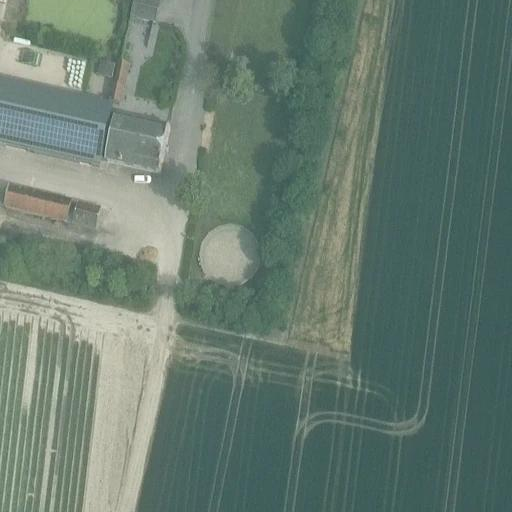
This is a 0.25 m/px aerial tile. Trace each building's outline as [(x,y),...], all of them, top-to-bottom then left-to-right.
[(154,24),(159,1),(157,0),(134,0),(130,18),(154,24)] [(112,80),(115,67),(100,64),(98,77),(112,80)] [(119,107),(127,70),(116,67),(108,105),(119,107)] [(111,118),(113,109),(0,84),(0,148),(99,170),(101,163),(111,118)] [(101,163),(157,176),(167,130),(111,118),(101,163)] [(4,209),(66,224),(71,203),(10,187),(7,198),(0,196),(0,207),(5,208),(4,209)] [(94,231),(100,210),(77,204),(72,226),(94,231)]
